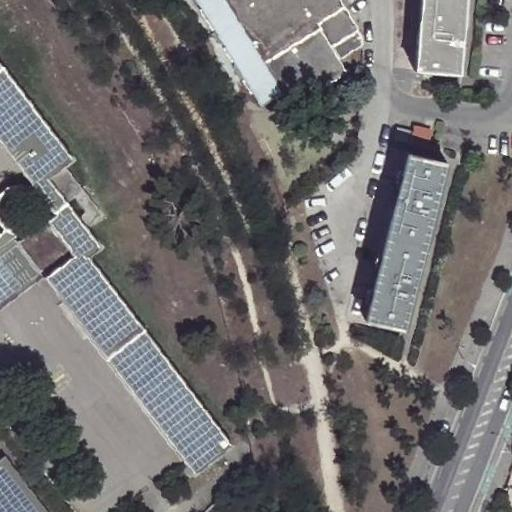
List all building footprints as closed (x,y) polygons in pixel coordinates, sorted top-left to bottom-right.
[(344,0),(198,0),(261,104),(268,106),(285,96),(294,109),(351,76),(335,47),(363,31),(344,0)] [(464,0),(419,0),(418,14),(415,47),(413,72),(458,76),(464,0)] [(17,241),(15,238),(0,249),(0,309),(43,277),(183,463),(194,476),(233,446),(89,258),(102,247),(85,226),(77,215),(68,202),(74,196),(82,189),(66,165),(74,159),(0,62),(0,141),(40,193),(55,213),(17,241)] [(378,271),(373,286),(364,320),(402,331),(446,163),(407,154),(398,188),(394,202),(378,271)] [(101,213),(82,189),(74,196),(85,211),(77,215),(85,226),(93,220),(101,213)] [(0,249),(15,238),(0,238),(0,249)] [(366,284),(373,286),(378,271),(371,269),(366,284)] [(0,460),(0,511),(46,511),(5,457),(0,460)] [(272,482),(254,485),(256,505),(275,503),(272,482)]
